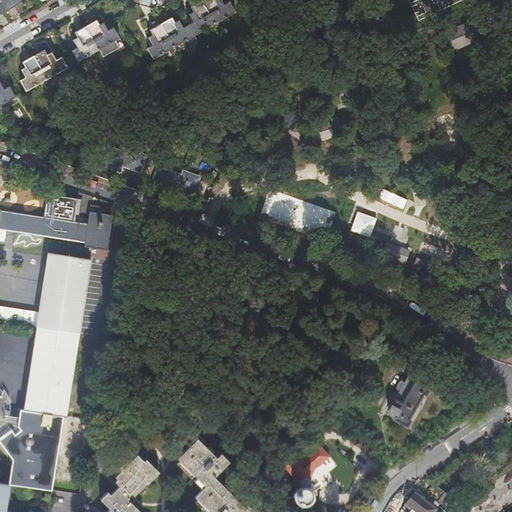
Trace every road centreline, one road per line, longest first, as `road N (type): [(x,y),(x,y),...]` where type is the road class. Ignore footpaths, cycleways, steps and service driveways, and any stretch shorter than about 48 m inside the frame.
road 1 (residential): [(493,367),(450,341),(413,299),(0,156)]
road 2 (residential): [(119,416),(171,402),(192,407),(254,474),(262,511)]
road 3 (residential): [(119,416),(150,230)]
road 4 (residential): [(378,511),(396,481),(510,405)]
